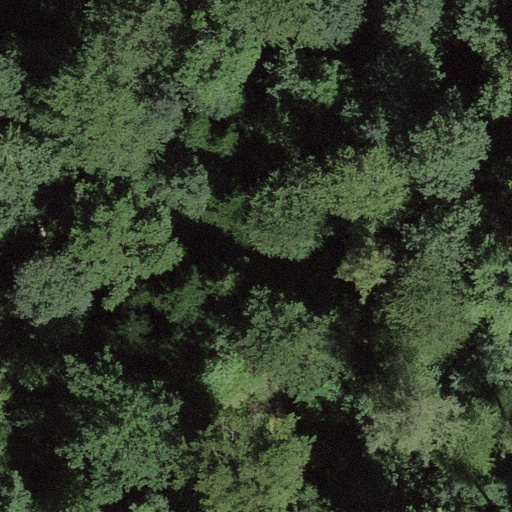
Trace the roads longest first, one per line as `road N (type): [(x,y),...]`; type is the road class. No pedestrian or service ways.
road 1 (track): [(279,379),(302,259),(386,0)]
road 2 (track): [(136,511),(245,395),(279,379)]
road 3 (track): [(331,511),(287,437),(279,379)]
